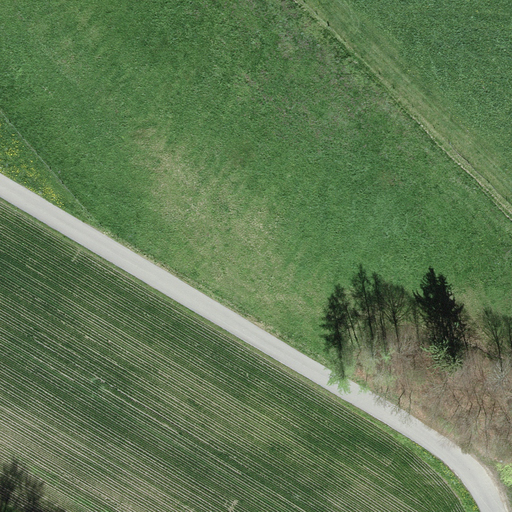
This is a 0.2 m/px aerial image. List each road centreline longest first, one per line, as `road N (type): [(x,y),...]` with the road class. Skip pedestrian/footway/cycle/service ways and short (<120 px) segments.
road 1 (unclassified): [(495,511),(480,483),(432,442),(0,184)]
road 2 (track): [(511,183),(321,0)]
